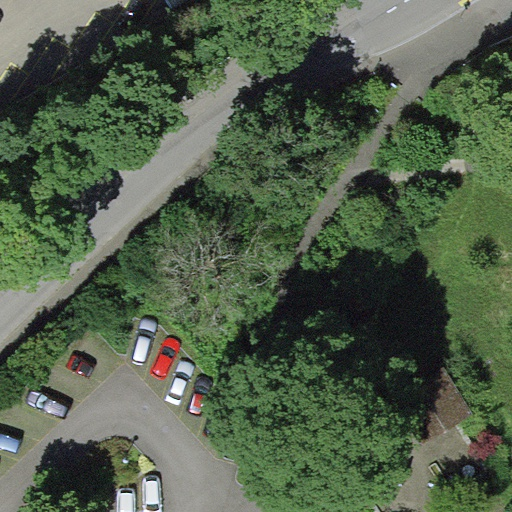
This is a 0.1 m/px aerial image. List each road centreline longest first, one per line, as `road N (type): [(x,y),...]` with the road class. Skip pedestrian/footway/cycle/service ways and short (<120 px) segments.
road 1 (residential): [(410,0),(239,102),(0,312)]
road 2 (unknown): [(135,0),(58,63),(0,84)]
